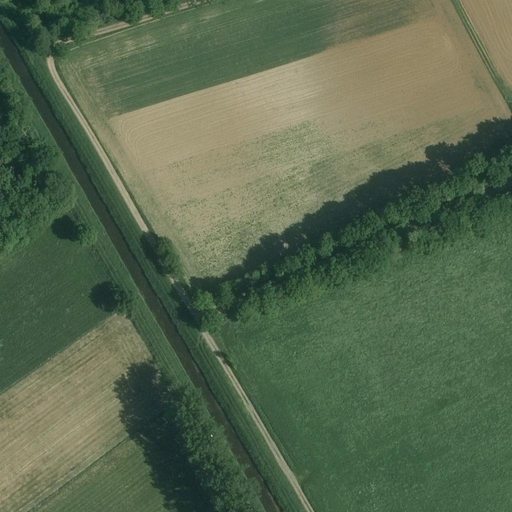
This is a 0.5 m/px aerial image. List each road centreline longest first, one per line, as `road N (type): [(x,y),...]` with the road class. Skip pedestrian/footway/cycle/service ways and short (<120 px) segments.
road 1 (track): [(309,511),(49,50)]
road 2 (track): [(195,315),(511,183)]
road 3 (track): [(206,0),(49,50)]
